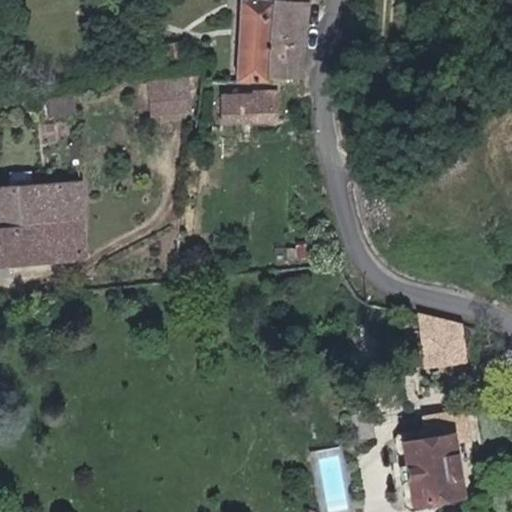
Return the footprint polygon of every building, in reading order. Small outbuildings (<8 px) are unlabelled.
[(272,0),(239,0),(237,77),(269,79),(272,0)] [(307,80),(309,0),(272,0),(269,79),(307,80)] [(191,76),(149,80),(153,116),(195,111),(191,76)] [(279,90),(221,94),(223,126),(281,123),(279,90)] [(0,259),(85,254),(80,179),(0,184),(0,259)] [(452,324),(416,317),(424,365),(458,359),(452,324)] [(452,433),(392,442),(397,474),(415,471),(420,503),(462,496),(452,433)] [(323,510),(352,506),(344,447),(315,451),(323,510)]
